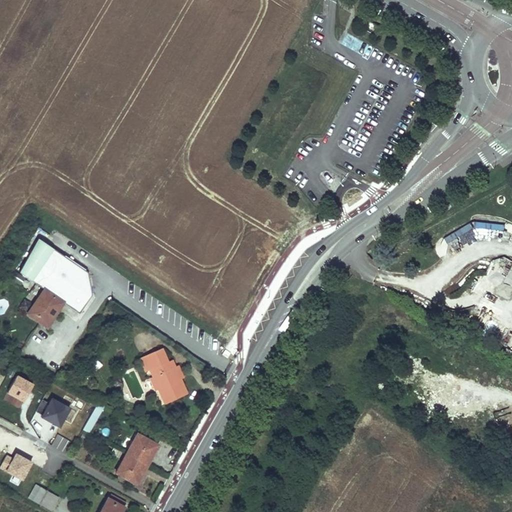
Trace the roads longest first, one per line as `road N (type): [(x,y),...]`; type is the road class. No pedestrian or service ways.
road 1 (secondary): [(475,79),(462,113),(402,185),(312,261),(271,321),(245,379)]
road 2 (secondary): [(245,379),(351,245),(511,138)]
road 3 (residential): [(167,511),(0,421)]
road 4 (secondary): [(167,511),(245,379)]
